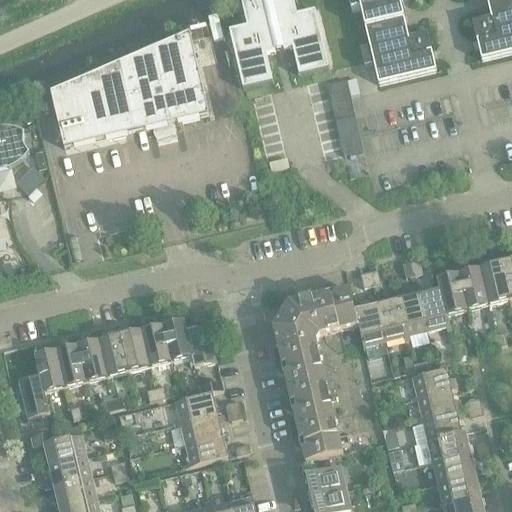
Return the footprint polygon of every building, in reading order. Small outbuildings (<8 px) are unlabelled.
[(248,30),(230,34),(243,92),(273,85),(267,58),(293,51),(299,79),(329,72),(316,14),(297,18),(293,0),(245,0),(241,1),(248,30)] [(511,0),(348,0),(352,15),(361,13),(370,50),(361,53),(365,71),(374,69),(379,88),(436,75),(427,37),(409,41),(400,4),(414,0),(486,0),(491,21),(472,26),(482,64),(511,56),(511,0)] [(223,41),(218,17),(208,20),(214,43),(223,41)] [(173,126),(209,118),(190,36),(51,96),(64,152),(154,131),(155,136),(175,132),(173,126)] [(0,175),(1,175),(6,174),(8,173),(11,172),(14,170),(19,168),(22,165),(23,164),(27,160),(30,156),(29,156),(25,149),(24,145),(24,138),(25,138),(25,137),(21,135),(18,134),(13,132),(9,132),(7,131),(4,131),(0,131),(0,175)] [(411,266),(415,280),(423,278),(420,264),(411,266)] [(510,304),(509,305),(511,310),(511,309),(511,264),(501,267),(510,304)] [(10,266),(0,268),(0,283),(13,280),(10,266)] [(411,266),(403,268),(406,282),(415,280),(411,266)] [(501,267),(480,272),(489,309),(509,305),(510,304),(501,267)] [(480,272),(459,277),(468,314),(489,309),(480,272)] [(378,274),(369,276),(372,290),(381,288),(378,274)] [(369,276),(360,278),(363,292),(372,290),(369,276)] [(459,277),(437,283),(440,293),(446,320),(447,319),(468,314),(459,277)] [(278,322),(279,322),(277,325),(276,325),(273,329),(283,368),(280,369),(279,369),(278,370),(277,371),(277,372),(277,373),(277,374),(277,375),(277,376),(278,377),(279,378),(280,378),(281,379),(282,379),(285,378),(292,405),(289,406),(288,406),(287,407),(287,408),(286,408),(286,410),(286,411),(286,412),(286,413),(287,414),(288,415),(289,416),(290,416),(291,416),(294,415),(300,441),(299,443),(297,444),(296,444),(296,445),(295,446),(295,447),(295,448),(295,450),(295,451),(296,451),(297,452),(298,453),(299,453),(301,453),(303,453),(306,467),(343,458),(316,346),(321,338),(358,329),(355,313),(354,314),(349,293),(335,297),(335,294),(334,293),(333,291),(330,290),(329,291),(328,291),(327,291),(326,292),(325,293),(325,294),(325,295),(325,296),(325,299),(286,308),(283,313),(284,313),(283,316),(282,316),(278,322)] [(451,336),(447,319),(446,320),(440,293),(419,298),(428,335),(446,331),(448,336),(451,336)] [(419,298),(398,303),(408,346),(411,345),(409,339),(428,335),(419,298)] [(398,303),(376,308),(385,345),(404,341),(405,347),(408,346),(398,303)] [(376,308),(355,313),(358,329),(365,356),(368,355),(367,350),(385,345),(376,308)] [(186,335),(187,335),(184,324),(162,329),(172,367),(192,362),(193,362),(186,335)] [(162,329),(141,334),(150,372),(172,367),(162,329)] [(187,335),(186,335),(193,362),(192,362),(195,372),(217,367),(208,330),(187,335)] [(141,334),(120,340),(129,377),(150,372),(141,334)] [(505,337),(496,339),(499,351),(508,349),(505,337)] [(496,339),(487,341),(490,353),(499,351),(496,339)] [(120,340),(99,345),(108,382),(129,377),(120,340)] [(99,345),(78,350),(87,387),(108,382),(99,345)] [(463,347),(454,349),(457,361),(466,359),(463,347)] [(78,350),(57,355),(66,392),(87,387),(78,350)] [(57,355),(35,360),(40,381),(44,397),(45,397),(66,392),(57,355)] [(411,360),(404,362),(408,378),(416,376),(414,369),(411,360)] [(426,366),(414,369),(416,376),(428,373),(426,366)] [(413,382),(418,401),(412,402),(413,405),(452,395),(452,396),(457,395),(455,384),(449,385),(447,374),(413,382)] [(463,382),(461,386),(463,392),(477,389),(474,380),(463,382)] [(40,381),(19,386),(28,423),(50,418),(45,397),(44,397),(40,381)] [(213,398),(224,395),(222,386),(211,388),(213,398)] [(211,388),(200,391),(202,400),(213,398),(211,388)] [(164,391),(155,393),(158,404),(167,402),(164,391)] [(155,393),(147,395),(149,406),(158,404),(155,393)] [(423,422),(417,423),(418,426),(462,415),(460,405),(455,407),(452,396),(452,395),(413,405),(419,404),(423,422)] [(176,406),(180,425),(175,427),(175,429),(218,419),(213,398),(202,400),(176,406)] [(113,403),(116,414),(124,412),(122,401),(113,403)] [(469,405),(466,408),(468,414),(482,411),(480,402),(469,405)] [(113,403),(104,405),(107,416),(116,414),(113,403)] [(228,407),(225,411),(227,417),(241,414),(239,405),(228,407)] [(73,424),(82,422),(80,411),(71,413),(73,424)] [(482,411),(468,414),(469,420),(473,422),(484,419),(482,411)] [(241,414),(227,417),(228,423),(232,425),(243,422),(241,414)] [(462,415),(418,426),(418,429),(424,427),(428,446),(462,438),(462,437),(459,427),(464,425),(462,415)] [(218,419),(175,429),(176,432),(182,431),(186,449),(223,440),(218,419)] [(116,432),(102,435),(105,444),(119,440),(116,432)] [(433,464),(427,466),(428,468),(470,458),(465,436),(462,437),(462,438),(428,446),(433,464)] [(53,437),(42,439),(45,449),(55,446),(53,437)] [(137,438),(125,441),(129,457),(142,454),(140,445),(139,446),(137,438)] [(42,439),(32,442),(34,451),(45,449),(42,439)] [(45,449),(50,471),(87,462),(82,440),(55,446),(45,449)] [(186,449),(190,468),(185,469),(185,472),(228,462),(223,440),(186,449)] [(479,447),(476,450),(478,457),(492,453),(490,444),(479,447)] [(237,450),(235,454),(237,460),(251,457),(249,448),(237,450)] [(492,453),(478,457),(479,462),(483,464),(494,462),(492,453)] [(470,458),(428,468),(428,471),(434,470),(438,488),(475,480),(470,458)] [(87,462),(50,471),(55,492),(92,483),(87,462)] [(402,463),(390,466),(393,475),(405,472),(402,463)] [(125,466),(111,469),(113,478),(127,474),(125,466)] [(386,472),(377,474),(380,486),(389,484),(386,472)] [(127,474),(113,478),(115,486),(129,483),(127,474)] [(313,493),(308,494),(310,503),(346,494),(341,474),(310,481),(313,493)] [(475,480),(438,488),(443,510),(481,501),(475,480)] [(92,483),(55,492),(59,511),(65,511),(97,504),(92,483)] [(389,484),(380,486),(383,499),(393,497),(389,484)] [(350,511),(346,494),(310,503),(312,511),(317,511),(350,511)] [(255,511),(251,496),(248,496),(249,502),(231,506),(232,511),(255,511)] [(483,511),(481,501),(443,510),(443,511),(483,511)]
